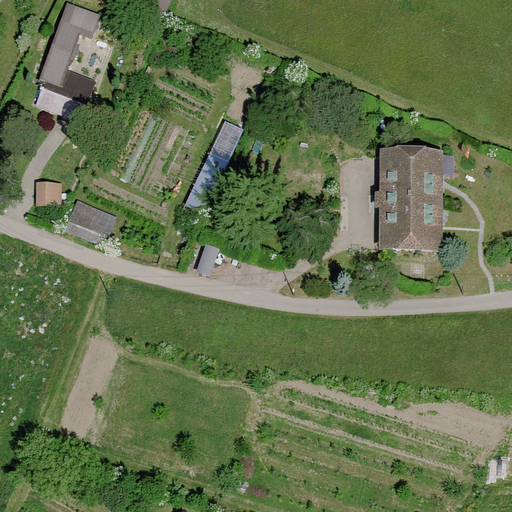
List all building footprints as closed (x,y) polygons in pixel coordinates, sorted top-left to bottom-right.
[(171,0),(156,0),(149,15),(161,21),(171,0)] [(53,71),(65,75),(79,34),(91,38),(97,21),(76,13),(70,29),(64,27),(43,82),(49,84),(53,71)] [(89,99),(93,85),(65,75),(53,71),(49,84),(42,103),(70,113),(77,95),(89,99)] [(229,121),(192,203),(211,212),(248,129),(229,121)] [(434,251),(434,159),(387,158),(386,251),(434,251)] [(40,181),(41,204),(64,203),(64,181),(40,181)] [(73,223),(117,233),(122,211),(78,201),(73,223)]
